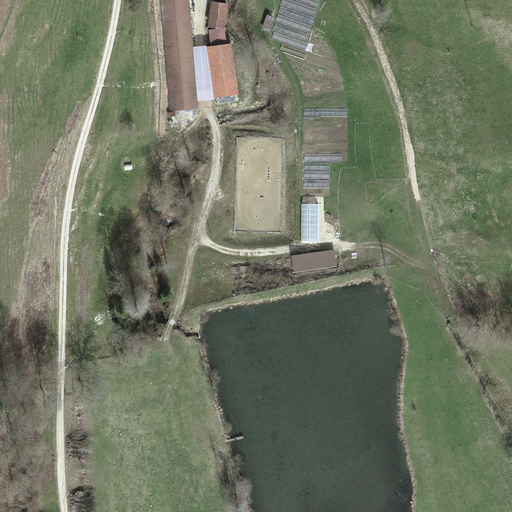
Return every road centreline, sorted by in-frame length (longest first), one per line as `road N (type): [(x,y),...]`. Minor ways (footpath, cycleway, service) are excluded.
road 1 (track): [(63,511),(67,203),(115,0)]
road 2 (track): [(511,431),(422,264),(408,151)]
road 3 (track): [(196,239),(218,147),(200,69),(197,0)]
road 4 (track): [(334,251),(230,253),(196,239),(177,308)]
road 5 (track): [(353,0),(391,76),(409,172)]
